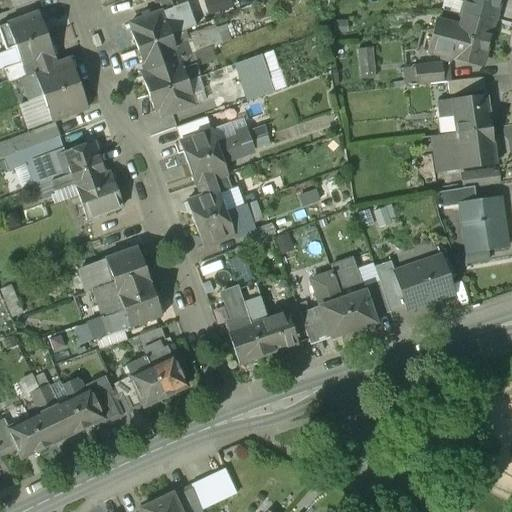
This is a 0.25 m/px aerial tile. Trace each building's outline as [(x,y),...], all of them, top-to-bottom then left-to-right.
[(37,0),(12,0),(15,9),(38,1),(37,0)] [(236,0),(218,0),(200,7),(205,18),(239,6),(236,0)] [(499,1),(496,0),(465,0),(465,2),(462,13),(493,22),(499,1)] [(173,9),(162,13),(166,24),(177,20),(173,9)] [(162,13),(130,24),(133,33),(131,33),(137,47),(170,35),(166,24),(162,13)] [(493,22),(462,13),(458,25),(456,35),(487,44),(493,22)] [(37,14),(6,25),(14,47),(45,36),(37,14)] [(458,25),(438,19),(435,28),(456,35),(458,25)] [(6,25),(0,27),(0,36),(5,51),(14,47),(6,25)] [(435,28),(435,29),(433,37),(432,37),(428,51),(481,66),(487,44),(456,35),(435,28)] [(170,35),(137,47),(142,63),(144,63),(146,70),(178,59),(173,45),(170,35)] [(45,36),(14,47),(22,69),(30,66),(33,74),(47,69),(46,64),(54,61),(45,36)] [(177,44),(173,45),(178,59),(182,58),(177,44)] [(214,47),(199,50),(202,64),(217,61),(214,47)] [(371,47),(358,49),(361,78),(374,77),(371,47)] [(260,55),(238,63),(251,100),(273,92),(260,55)] [(195,65),(186,68),(182,58),(178,59),(186,82),(199,77),(195,65)] [(178,59),(146,70),(139,72),(148,95),(186,82),(178,59)] [(69,60),(55,65),(54,61),(46,64),(47,69),(33,74),(42,97),(78,84),(69,60)] [(436,65),(404,68),(406,87),(448,82),(450,82),(449,68),(437,69),(436,65)] [(450,82),(448,82),(449,95),(485,91),(484,78),(450,82)] [(186,82),(148,95),(153,110),(160,107),(163,117),(195,106),(186,82)] [(78,84),(42,97),(50,121),(86,108),(78,84)] [(486,95),(453,99),(455,116),(458,133),(491,129),(486,95)] [(453,99),(438,101),(440,118),(455,116),(453,99)] [(204,118),(175,128),(179,142),(180,142),(209,131),(204,118)] [(0,141),(0,157),(5,156),(58,137),(53,122),(0,141)] [(264,126),(250,131),(253,141),(267,136),(264,126)] [(244,127),(234,131),(235,136),(236,136),(240,146),(249,142),(244,127)] [(491,129),(458,133),(458,134),(462,167),(495,162),(491,129)] [(180,142),(179,142),(187,164),(218,153),(219,153),(215,143),(211,131),(209,131),(180,142)] [(458,134),(434,137),(439,170),(462,167),(458,134)] [(235,136),(215,143),(219,153),(240,146),(236,136),(235,136)] [(58,137),(5,156),(11,172),(28,165),(31,160),(62,148),(58,137)] [(249,142),(240,146),(243,156),(252,153),(249,143),(249,142)] [(64,153),(62,154),(70,175),(100,164),(92,143),(64,153)] [(219,153),(218,153),(222,163),(243,156),(240,146),(219,153)] [(62,148),(31,160),(28,165),(33,179),(38,177),(42,185),(50,182),(70,175),(62,154),(64,153),(62,148)] [(218,153),(187,164),(195,186),(213,179),(213,180),(224,176),(226,175),(222,163),(218,153)] [(100,164),(70,175),(73,184),(77,196),(113,183),(109,173),(104,175),(100,164)] [(496,168),(474,172),(477,186),(498,183),(496,168)] [(474,172),(463,173),(465,189),(477,187),(477,186),(474,172)] [(70,175),(50,182),(53,191),(73,184),(70,175)] [(232,201),(224,176),(213,180),(222,205),(232,201)] [(213,179),(195,186),(200,198),(186,202),(194,224),(225,213),(225,212),(224,212),(222,205),(213,180),(213,179)] [(113,183),(77,196),(86,220),(121,207),(113,183)] [(500,197),(465,202),(472,252),(497,248),(507,247),(500,197)] [(232,201),(222,205),(224,212),(225,212),(242,205),(240,198),(232,201)] [(255,201),(246,204),(251,220),(260,217),(255,201)] [(242,205),(225,212),(225,213),(231,231),(252,224),(251,220),(246,204),(242,205)] [(225,213),(194,224),(202,246),(233,235),(231,231),(225,213)] [(271,223),(239,235),(243,246),(275,234),(271,223)] [(136,248),(79,269),(87,292),(92,290),(113,283),(144,271),(136,248)] [(500,265),(497,248),(472,252),(453,254),(459,271),(500,265)] [(441,259),(396,275),(394,270),(393,270),(392,271),(404,307),(405,311),(455,294),(441,254),(439,255),(441,259)] [(352,259),(329,267),(331,273),(341,300),(363,292),(360,283),(352,259)] [(393,270),(389,260),(373,266),(378,281),(378,282),(389,312),(404,307),(392,271),(393,270)] [(144,271),(113,283),(120,304),(152,293),(144,271)] [(331,273),(310,280),(320,307),(341,300),(331,273)] [(378,281),(365,287),(376,316),(389,312),(378,282),(378,281)] [(113,283),(92,290),(101,317),(112,314),(122,310),(120,304),(113,283)] [(12,286),(0,291),(0,295),(10,319),(24,314),(12,286)] [(221,293),(231,322),(247,317),(237,287),(221,293)] [(363,292),(341,300),(351,329),(374,322),(363,292)] [(152,293),(120,304),(122,310),(128,327),(160,316),(152,293)] [(341,300),(320,307),(323,317),(330,337),(351,329),(341,300)] [(320,307),(299,315),(303,324),(323,317),(320,307)] [(122,310),(112,314),(118,331),(128,327),(122,310)] [(112,314),(101,317),(97,319),(103,336),(118,331),(112,314)] [(281,314),(272,317),(283,348),(292,345),(281,314)] [(247,317),(225,325),(228,333),(250,325),(247,317)] [(250,325),(260,356),(283,348),(272,317),(250,325)] [(323,317),(303,324),(310,344),(330,337),(323,317)] [(250,325),(228,333),(239,364),(260,356),(250,325)] [(161,328),(136,337),(143,352),(167,341),(161,328)] [(166,347),(145,357),(150,367),(171,357),(166,347)] [(150,367),(145,357),(124,367),(129,377),(150,367)] [(171,357),(150,367),(164,396),(185,386),(171,357)] [(150,367),(129,377),(143,406),(164,396),(150,367)] [(42,375),(33,380),(37,389),(46,384),(42,375)] [(129,377),(113,385),(126,414),(143,406),(129,377)] [(81,393),(67,400),(81,429),(101,419),(103,425),(121,416),(103,378),(85,386),(87,390),(81,393)] [(28,393),(37,389),(33,380),(13,389),(17,398),(28,393)] [(70,381),(64,384),(63,387),(61,388),(67,400),(81,393),(80,390),(81,387),(79,383),(76,382),(75,381),(74,382),(70,381)] [(56,405),(46,384),(37,389),(47,409),(56,405)] [(47,409),(37,389),(28,393),(37,414),(47,409)] [(56,405),(47,409),(61,438),(81,429),(67,400),(56,405)] [(37,414),(27,419),(41,448),(61,438),(47,409),(37,414)] [(41,448),(27,419),(6,429),(16,449),(20,458),(41,448)] [(10,439),(0,443),(0,456),(16,449),(10,439)] [(511,455),(497,455),(496,490),(511,490),(511,455)] [(223,470),(189,485),(191,490),(200,510),(234,494),(223,470)] [(191,490),(174,498),(180,511),(201,511),(200,510),(191,490)] [(172,494),(139,510),(140,511),(180,511),(174,498),(172,494)]
